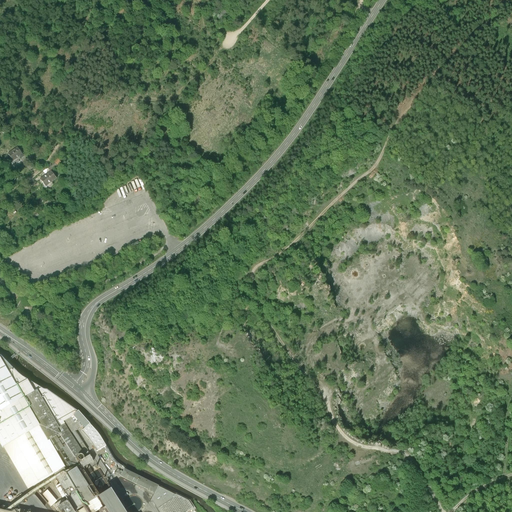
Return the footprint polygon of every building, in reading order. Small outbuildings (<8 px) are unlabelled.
[(224,10),(223,9),(216,18),(221,23),(224,24),(231,15),(230,15),(224,10)] [(260,13),(253,21),(257,23),(263,16),(260,13)] [(8,157),(12,163),(23,156),(19,150),(8,157)] [(40,183),(46,190),(58,180),(52,173),(40,183)] [(13,299),(5,288),(4,289),(1,291),(9,302),(13,299)] [(22,377),(18,374),(0,354),(0,443),(3,449),(5,448),(29,489),(55,474),(77,460),(74,457),(87,448),(76,431),(83,427),(74,416),(78,411),(45,388),(44,390),(22,377)] [(99,434),(78,411),(74,416),(83,427),(85,429),(82,432),(90,441),(97,452),(107,446),(101,437),(99,434)] [(125,511),(112,490),(97,499),(77,467),(80,465),(77,460),(55,474),(61,484),(56,488),(64,499),(54,505),(56,509),(58,508),(60,511),(125,511)] [(177,495),(133,473),(126,468),(124,472),(119,470),(117,474),(122,476),(122,477),(148,490),(148,492),(154,495),(152,499),(157,508),(177,495)] [(42,495),(51,506),(58,500),(49,489),(42,495)] [(160,511),(186,511),(193,508),(188,501),(177,495),(157,508),(160,511)] [(141,508),(142,504),(141,501),(139,498),(136,496),(133,496),(129,496),(127,498),(125,501),(124,504),(125,508),(127,510),(129,511),(136,511),(139,510),(141,508)]
